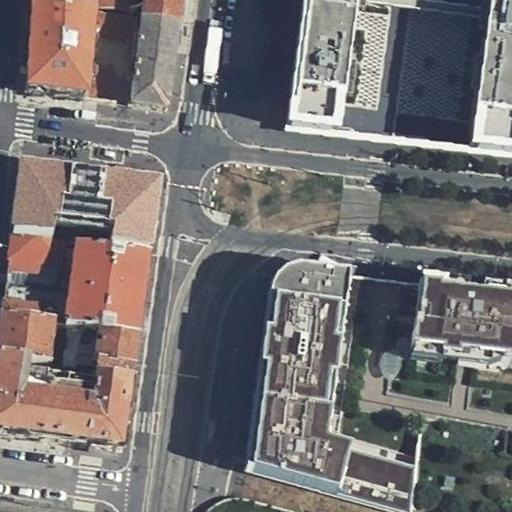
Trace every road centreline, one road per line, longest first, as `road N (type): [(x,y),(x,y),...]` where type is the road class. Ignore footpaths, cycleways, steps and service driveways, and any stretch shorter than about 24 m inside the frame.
road 1 (residential): [(179,191),(192,220),(242,242),(511,274)]
road 2 (residential): [(511,187),(188,146)]
road 3 (primary): [(179,191),(133,494)]
road 4 (residential): [(188,146),(0,123)]
road 5 (primary): [(209,0),(188,146)]
road 6 (residential): [(0,474),(133,494)]
